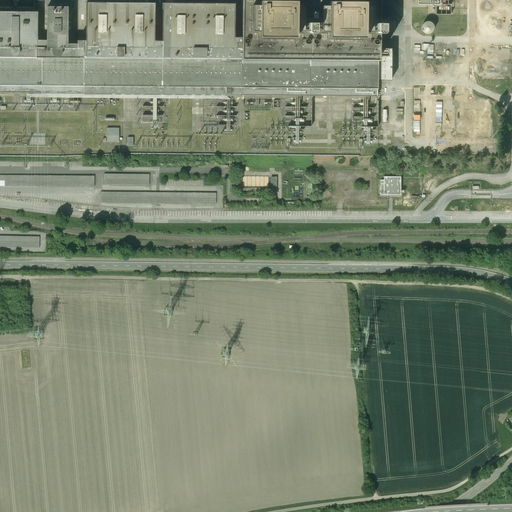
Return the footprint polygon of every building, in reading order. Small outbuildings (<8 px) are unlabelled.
[(0,0),(0,9),(0,8),(0,92),(377,96),(377,80),(391,80),(391,48),(378,48),(378,33),(380,33),(382,31),(381,23),(378,23),(377,0),(0,0)] [(417,0),(418,5),(436,5),(436,14),(451,14),(451,4),(448,4),(447,0),(417,0)] [(431,21),(419,21),(419,32),(430,32),(431,21)] [(426,58),(432,58),(433,44),(422,43),(422,50),(426,50),(426,58)] [(489,59),(509,59),(509,49),(489,48),(489,59)] [(488,136),(488,100),(477,100),(477,117),(467,117),(467,100),(456,100),(456,136),(467,136),(467,126),(477,126),(477,136),(488,136)] [(412,111),(412,123),(427,123),(427,111),(412,111)] [(105,141),(119,142),(119,127),(106,127),(105,141)] [(435,144),(435,153),(450,153),(450,144),(435,144)] [(149,185),(149,173),(103,173),(103,185),(149,185)] [(0,174),(0,185),(19,186),(21,184),(25,184),(26,190),(27,184),(29,183),(29,186),(31,188),(31,194),(33,194),(33,196),(42,193),(42,190),(40,188),(43,187),(43,183),(49,183),(48,185),(94,185),(94,175),(41,175),(41,177),(38,177),(38,181),(33,181),(31,183),(31,182),(27,182),(28,175),(0,174)] [(384,177),(384,195),(399,195),(400,177),(384,177)] [(215,203),(215,192),(100,191),(100,202),(130,202),(130,200),(148,200),(148,203),(156,203),(215,203)] [(41,237),(0,236),(0,247),(40,248),(41,237)]
